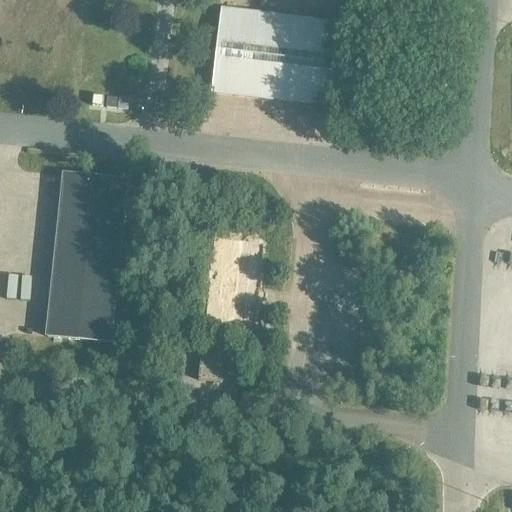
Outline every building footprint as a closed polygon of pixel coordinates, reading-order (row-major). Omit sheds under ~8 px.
[(222,10),(212,94),(335,108),(345,25),(222,10)] [(96,97),(95,107),(104,108),(106,98),(96,97)] [(107,98),(106,108),(116,109),(117,99),(107,98)] [(119,100),(118,110),(128,111),(129,101),(119,100)] [(109,344),(126,182),(64,176),(47,338),(109,344)] [(259,293),(259,289),(264,243),(213,238),(204,324),(254,329),(259,293)] [(198,382),(220,384),(224,354),(201,351),(198,382)]
